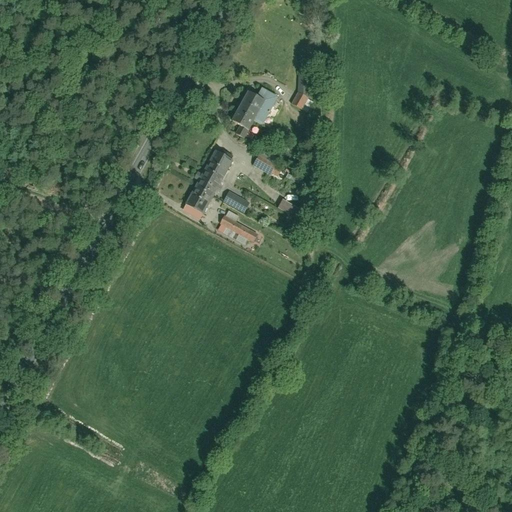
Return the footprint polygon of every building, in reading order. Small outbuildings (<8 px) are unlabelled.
[(303,71),(303,95),(292,113),(303,120),(313,100),(313,71),(303,71)] [(249,93),(233,122),(241,127),(236,135),(244,140),(254,122),(262,126),(277,99),(261,90),(257,98),(249,93)] [(186,205),(203,215),(232,161),(216,152),(186,205)] [(254,166),(273,176),(279,165),(260,155),(254,166)] [(228,196),(223,207),(243,216),(248,205),(228,196)] [(225,219),(219,232),(255,250),(261,237),(225,219)]
